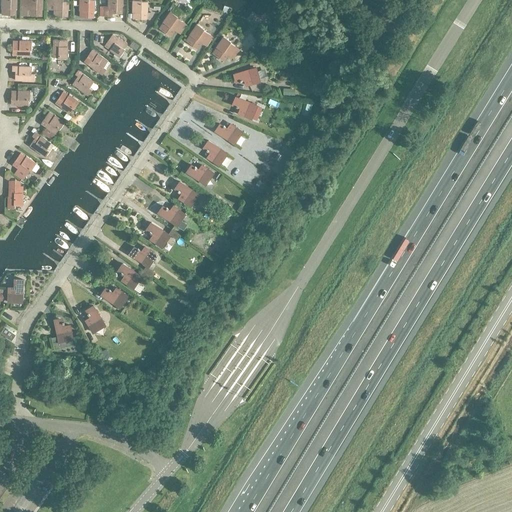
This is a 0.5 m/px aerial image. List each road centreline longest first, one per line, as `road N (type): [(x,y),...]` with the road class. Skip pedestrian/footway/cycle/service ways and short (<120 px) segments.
road 1 (residential): [(170,471),(78,425),(15,418),(16,390),(30,321),(197,77),(124,27),(3,23)]
road 2 (motorway): [(511,79),(245,511)]
road 3 (motorway): [(294,511),(511,160)]
road 4 (secondary): [(381,511),(511,297)]
road 5 (residential): [(2,162),(3,23)]
